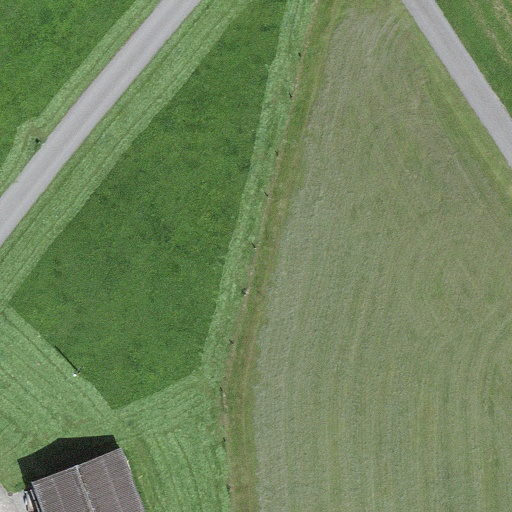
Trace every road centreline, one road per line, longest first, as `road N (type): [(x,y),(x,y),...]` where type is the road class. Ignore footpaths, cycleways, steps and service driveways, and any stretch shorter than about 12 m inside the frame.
road 1 (track): [(193,0),(0,232)]
road 2 (track): [(420,0),(465,46),(511,121)]
